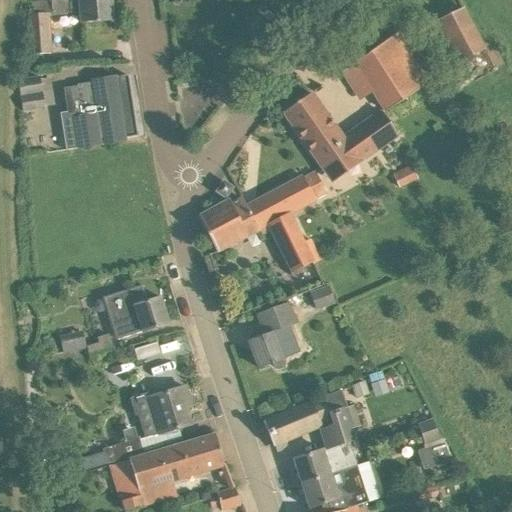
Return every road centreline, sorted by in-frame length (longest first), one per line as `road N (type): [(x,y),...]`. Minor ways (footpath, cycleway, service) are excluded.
road 1 (unclassified): [(268,511),(186,266),(186,177)]
road 2 (unclassified): [(186,177),(212,158),(335,0)]
road 3 (unclassified): [(186,177),(163,147),(139,0)]
